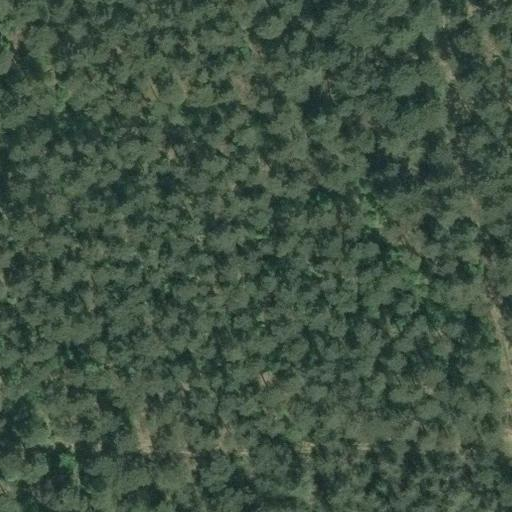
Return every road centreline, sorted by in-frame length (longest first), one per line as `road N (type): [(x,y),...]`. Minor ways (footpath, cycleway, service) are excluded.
road 1 (track): [(0,456),(77,446),(511,444)]
road 2 (track): [(447,0),(511,317)]
